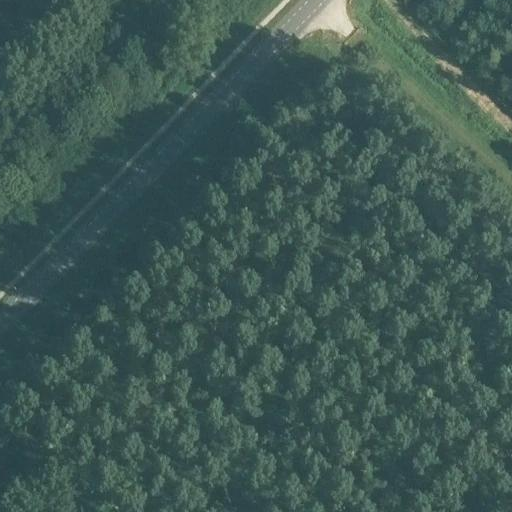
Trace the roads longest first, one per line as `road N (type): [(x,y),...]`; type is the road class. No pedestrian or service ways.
road 1 (unclassified): [(0,322),(312,0)]
road 2 (track): [(511,194),(309,2)]
